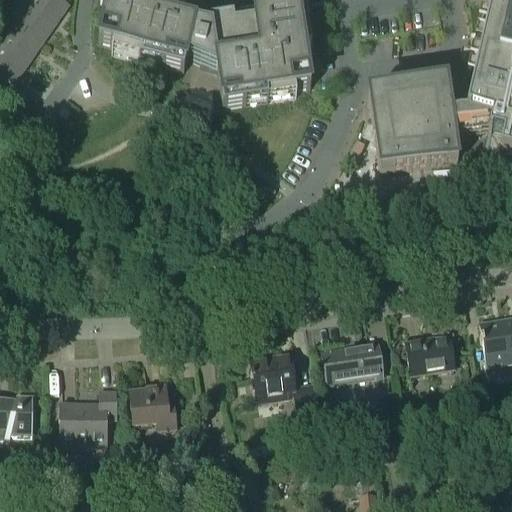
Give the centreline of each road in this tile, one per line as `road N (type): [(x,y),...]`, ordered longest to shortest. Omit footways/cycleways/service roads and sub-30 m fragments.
road 1 (residential): [(199,325),(196,299),(212,266),(298,198),(334,133),(351,79),(339,0)]
road 2 (residential): [(199,325),(511,275)]
road 3 (residential): [(0,177),(78,67),(84,0)]
road 4 (residential): [(0,327),(199,325)]
